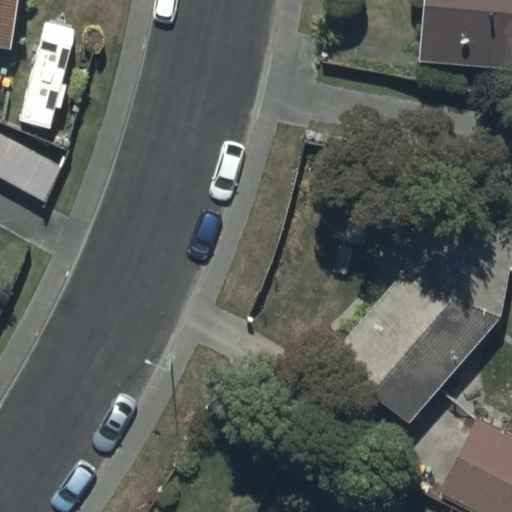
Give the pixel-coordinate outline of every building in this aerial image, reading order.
[(0,0),(0,32),(11,34),(15,0),(0,0)] [(511,0),(421,0),(418,50),(511,56),(511,0)] [(0,127),(0,172),(43,196),(62,161),(0,127)] [(511,219),(510,219),(510,217),(415,197),(406,260),(331,346),(407,412),(499,308),(505,262),(511,262),(511,219)] [(511,511),(511,427),(476,409),(437,483),(491,511),(511,511)] [(261,511),(258,510),(256,511),(393,511),(377,502),(371,511),(321,511),(320,511),(319,511),(261,511)]
